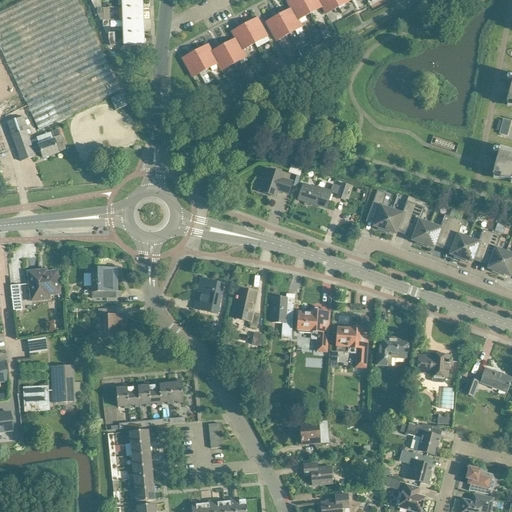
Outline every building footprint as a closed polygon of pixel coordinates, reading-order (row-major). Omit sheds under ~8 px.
[(119,92),(85,21),(75,0),(27,0),(0,13),(0,49),(38,130),(119,92)] [(297,21),(298,20),(310,14),(302,0),(291,0),(287,3),(291,9),(297,21)] [(318,0),(302,0),(310,14),(322,7),(318,0)] [(326,14),(338,8),(334,0),(318,0),(322,7),(326,14)] [(123,20),(144,19),(144,7),(122,8),(123,20)] [(302,27),(298,20),(297,21),(291,9),(279,16),(289,34),(302,27)] [(276,41),(289,34),(279,16),(266,23),(276,41)] [(123,33),(145,32),(144,19),(123,20),(123,33)] [(244,26),(254,44),(267,37),(257,19),(244,26)] [(242,50),(254,44),(244,26),(232,33),(236,40),(236,39),(242,51),(242,50)] [(145,32),(123,33),(124,46),(145,45),(145,32)] [(246,57),(242,50),(242,51),(236,39),(236,40),(224,46),(234,64),(246,57)] [(304,49),(302,50),(305,55),(313,51),(310,46),(308,47),(308,45),(303,48),(304,49)] [(211,53),(212,53),(208,46),(195,52),(205,71),(217,64),(211,53)] [(221,71),(234,64),(224,46),(212,53),(211,53),(217,64),(221,71)] [(192,77),(205,71),(195,52),(183,59),(192,77)] [(217,80),(211,83),(214,88),(220,85),(217,80)] [(511,152),(499,149),(492,176),(493,177),(493,176),(493,175),(500,176),(499,179),(499,180),(509,181),(511,181),(511,179),(511,80),(509,93),(506,104),(507,104),(508,102),(511,103),(511,152)] [(211,85),(204,89),(204,90),(206,94),(212,91),(214,91),(211,85)] [(127,106),(122,94),(111,99),(116,111),(127,106)] [(30,143),(26,131),(28,130),(23,116),(7,122),(18,153),(21,162),(35,157),(34,154),(41,152),(43,158),(66,150),(61,136),(60,136),(58,130),(52,132),(54,138),(53,139),(53,140),(38,146),(37,140),(30,143)] [(509,130),(511,121),(503,119),(503,122),(501,128),(509,130)] [(291,165),(288,174),(300,177),(302,171),(302,169),(291,165)] [(263,183),(260,192),(276,197),(278,190),(282,191),(281,193),(288,195),(291,185),(292,182),(282,179),(283,175),(267,170),(263,183)] [(295,176),(292,185),(297,186),(300,178),(295,176)] [(333,185),(330,192),(331,192),(331,193),(338,195),(337,198),(345,201),(349,187),(342,184),(341,187),(333,185)] [(302,190),(299,200),(325,209),(329,199),(331,193),(331,192),(330,192),(322,189),(321,191),(304,186),(302,190)] [(384,232),(392,210),(382,206),(387,194),(377,191),(366,222),(367,223),(368,219),(378,223),(376,228),(378,229),(378,230),(384,232)] [(405,233),(415,206),(407,202),(403,214),(392,210),(384,232),(390,235),(391,233),(393,234),(395,229),(405,233)] [(422,246),(430,224),(420,220),(424,209),(415,206),(405,233),(416,237),(414,242),(416,243),(416,244),(422,246)] [(443,247),(454,219),(445,216),(440,227),(430,224),(422,246),(428,249),(429,247),(431,248),(433,243),(443,247)] [(460,261),(468,238),(458,234),(462,222),(454,219),(443,247),(454,251),(452,256),(454,257),(454,258),(460,261)] [(481,261),(492,233),(483,230),(478,242),(468,238),(460,261),(466,263),(467,261),(469,262),(471,257),(481,261)] [(498,275),(507,252),(496,248),(500,236),(492,233),(481,261),(492,265),(490,270),(492,271),(492,272),(498,275)] [(511,272),(511,254),(507,252),(498,275),(505,277),(505,275),(507,276),(509,272),(511,272)] [(73,255),(66,259),(70,266),(77,262),(73,255)] [(91,269),(92,280),(92,299),(107,299),(107,292),(116,292),(115,269),(91,269)] [(58,284),(58,282),(57,272),(28,275),(31,301),(41,300),(40,295),(58,293),(57,284),(58,284)] [(202,295),(197,294),(194,309),(189,308),(217,314),(224,285),(205,281),(202,295)] [(19,285),(10,286),(14,311),(22,310),(19,285)] [(238,289),(236,299),(232,319),(251,323),(249,329),(257,330),(260,315),(253,314),(258,293),(238,289)] [(274,298),(273,308),(273,313),(271,312),(270,319),(272,319),(272,323),(282,324),(281,340),(291,340),(294,301),(293,301),(293,305),(286,305),(287,299),(274,298)] [(313,311),(312,312),(312,314),(299,313),(297,333),(312,334),(312,332),(320,333),(319,336),(318,336),(318,339),(317,348),(320,348),(320,349),(327,350),(329,313),(322,313),(322,312),(322,311),(321,310),(321,309),(320,309),(319,308),(318,308),(317,307),(316,308),(315,308),(314,309),(313,310),(313,311)] [(114,316),(114,310),(98,310),(98,316),(103,316),(104,339),(116,339),(118,339),(123,338),(122,316),(114,316)] [(338,329),(336,352),(348,353),(348,348),(350,348),(350,349),(359,349),(358,352),(357,352),(356,365),(365,366),(368,329),(360,328),(360,326),(352,325),(351,330),(338,329)] [(28,341),(30,354),(48,351),(46,338),(28,341)] [(379,338),(378,348),(377,366),(390,367),(390,359),(405,360),(406,352),(407,342),(392,341),(392,339),(379,338)] [(447,378),(448,367),(449,357),(432,356),(432,360),(426,359),(426,358),(419,357),(418,373),(430,374),(430,377),(432,377),(432,380),(433,382),(434,383),(442,384),(444,383),(445,382),(446,378),(447,378)] [(73,367),(51,368),(53,403),(75,402),(74,394),(80,393),(80,384),(74,384),(73,367)] [(511,379),(485,369),(482,379),(480,384),(507,394),(511,379)] [(472,398),(478,383),(468,379),(463,394),(472,398)] [(170,382),(172,402),(177,402),(177,404),(183,403),(181,381),(176,381),(177,384),(171,385),(170,382)] [(172,405),(172,402),(170,382),(166,382),(166,385),(160,386),(160,383),(159,383),(161,404),(167,404),(167,405),(172,405)] [(161,406),(161,404),(159,383),(155,383),(155,386),(149,387),(149,384),(150,407),(151,407),(150,405),(156,405),(156,407),(161,406)] [(145,407),(150,407),(149,384),(144,384),(144,387),(138,388),(138,385),(140,406),(145,406),(145,407)] [(140,408),(140,406),(138,385),(133,385),(134,388),(127,389),(127,386),(129,407),(134,407),(134,408),(140,408)] [(129,409),(129,407),(127,386),(123,386),(123,389),(116,390),(117,408),(124,407),(124,409),(129,409)] [(41,387),(23,388),(24,403),(24,413),(39,412),(50,411),(49,402),(48,402),(48,387),(41,387)] [(372,406),(372,413),(380,414),(380,406),(372,406)] [(0,433),(12,432),(10,413),(0,413),(0,433)] [(327,422),(310,423),(300,424),(302,445),(317,444),(317,450),(317,451),(330,449),(327,422)] [(435,436),(438,428),(422,426),(422,427),(417,426),(416,427),(409,425),(406,435),(421,439),(418,451),(435,456),(440,438),(435,436)] [(131,444),(150,443),(150,438),(149,438),(148,431),(130,433),(131,444)] [(132,456),(150,454),(149,447),(150,447),(150,443),(131,444),(132,456)] [(429,459),(420,456),(402,451),(399,462),(414,466),(410,480),(428,485),(432,467),(428,465),(429,459)] [(133,467),(152,466),(152,461),(151,461),(150,454),(132,456),(133,467)] [(317,465),(313,465),(303,466),(304,477),(311,476),(312,485),(332,483),(331,468),(318,470),(317,465)] [(135,479),(152,477),(152,470),(153,470),(152,466),(133,467),(135,479)] [(472,480),(470,485),(469,491),(488,495),(494,475),(470,469),(467,479),(472,480)] [(135,479),(128,480),(129,491),(136,491),(154,489),(154,485),(153,485),(152,477),(135,479)] [(419,489),(410,486),(406,485),(404,492),(403,492),(398,508),(411,511),(420,511),(424,498),(417,496),(419,489)] [(154,489),(136,491),(137,502),(145,502),(154,501),(154,493),(155,493),(154,489)] [(490,511),(493,499),(483,497),(473,495),(472,502),(466,501),(465,507),(462,506),(462,505),(460,511),(490,511)] [(349,511),(348,496),(345,496),(335,497),(335,503),(321,504),(321,511),(349,511)] [(234,499),(235,511),(246,511),(246,501),(239,501),(238,498),(234,499)] [(235,511),(234,499),(230,499),(230,502),(224,503),(224,511),(235,511)] [(224,511),(224,503),(217,503),(217,500),(213,501),(213,511),(224,511)] [(213,511),(213,501),(208,501),(209,504),(202,505),(202,511),(213,511)] [(202,511),(202,505),(196,505),(195,502),(191,503),(191,511),(202,511)]
